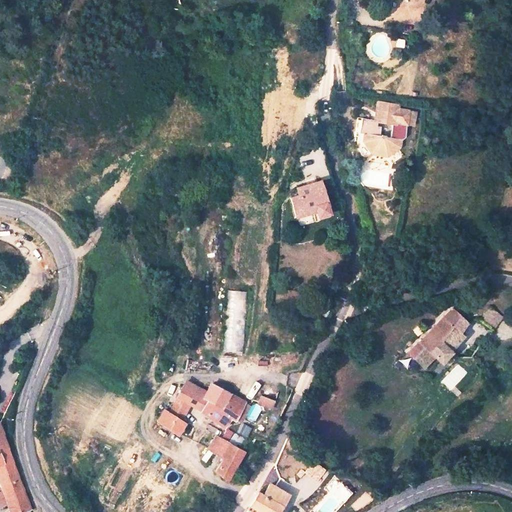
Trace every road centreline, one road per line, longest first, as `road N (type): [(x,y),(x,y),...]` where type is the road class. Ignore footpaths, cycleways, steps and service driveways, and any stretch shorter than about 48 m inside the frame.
road 1 (tertiary): [(0,208),(60,239),(67,264),(70,291),(24,418),(23,449),(54,511)]
road 2 (track): [(67,264),(95,235),(103,207),(120,204),(164,309),(154,382),(225,374)]
road 3 (residential): [(333,0),(321,113),(351,235),(337,313)]
road 4 (residential): [(337,313),(265,466),(233,511)]
road 5 (residential): [(337,313),(486,281),(511,284)]
road 6 (tertiary): [(386,511),(433,489),(470,483),(511,493)]
